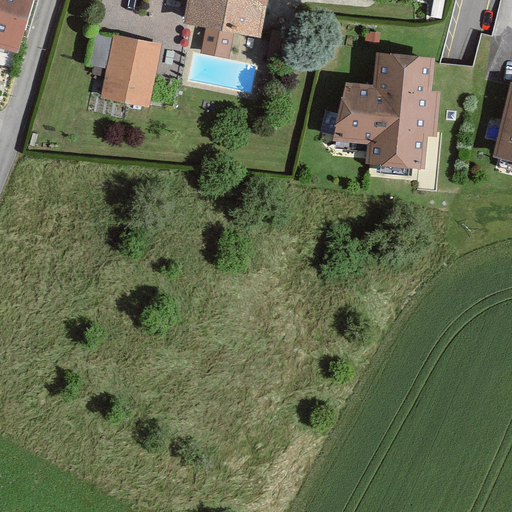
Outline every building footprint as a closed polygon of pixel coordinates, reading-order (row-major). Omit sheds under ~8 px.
[(0,0),(0,52),(17,58),(34,0),(0,0)] [(178,0),(189,2),(184,28),(205,32),(202,52),(230,57),(233,38),(261,43),(269,0),(178,0)] [(268,59),(289,63),(294,36),(273,32),(268,59)] [(161,47),(113,38),(101,100),(149,110),(161,47)] [(431,63),(379,58),(376,92),(342,89),(337,143),(370,146),(368,168),(423,173),(426,139),(434,140),(438,96),(428,95),(431,63)] [(511,99),(496,161),(511,164),(511,99)]
